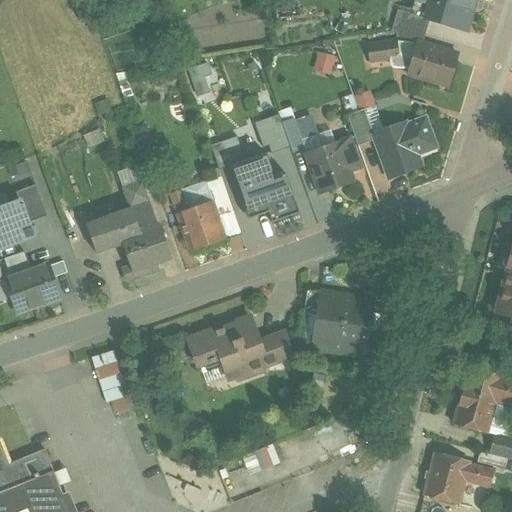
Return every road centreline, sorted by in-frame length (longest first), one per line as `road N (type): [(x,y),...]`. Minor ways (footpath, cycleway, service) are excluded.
road 1 (residential): [(0,355),(459,192)]
road 2 (residential): [(459,192),(378,511)]
road 3 (residential): [(511,13),(459,192)]
